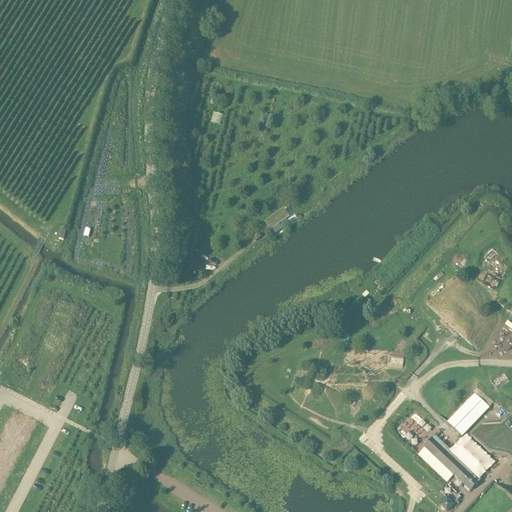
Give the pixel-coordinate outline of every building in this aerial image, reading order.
[(283,211),(264,224),(269,232),(288,218),(283,211)] [(281,223),(271,231),(275,237),(285,229),(281,223)] [(504,281),(490,275),(484,286),(498,293),(504,281)] [(427,330),(413,318),(403,330),(417,342),(422,336),(427,330)] [(405,360),(390,357),(388,370),(403,372),(405,360)] [(505,373),(491,381),(498,392),(511,384),(505,373)] [(447,423),(462,437),(489,409),(474,395),(447,423)] [(511,412),(499,425),(480,425),(470,436),(487,452),(487,453),(488,453),(489,454),(503,456),(504,456),(511,464),(511,412)] [(366,442),(410,483),(426,467),(381,425),(366,442)] [(480,479),(434,435),(423,447),(470,491),(480,479)] [(427,475),(424,478),(431,486),(434,483),(427,475)] [(511,511),(511,497),(494,481),(511,503),(502,511),(511,511)] [(447,511),(454,505),(447,498),(439,506),(445,511),(447,511)]
